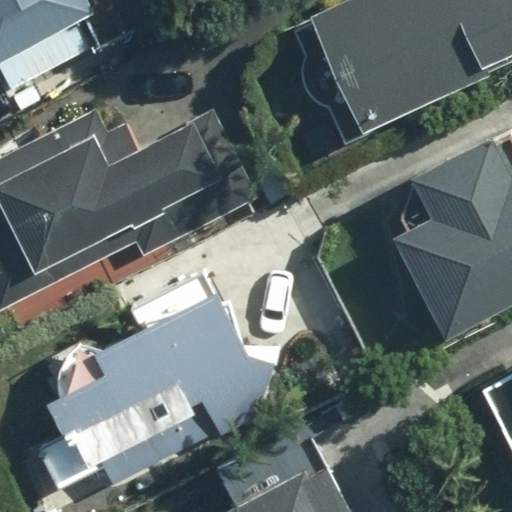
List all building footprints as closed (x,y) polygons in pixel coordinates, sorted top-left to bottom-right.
[(0,0),(0,64),(10,60),(22,84),(89,51),(77,27),(97,17),(88,0),(0,0)] [(288,59),(311,114),(329,106),(344,141),(491,77),(485,62),(511,50),(511,0),(311,0),(283,12),(301,54),(288,59)] [(0,306),(52,280),(43,263),(220,172),(194,121),(149,145),(134,116),(105,131),(92,105),(0,152),(0,162),(5,172),(0,174),(0,306)] [(511,176),(488,130),(363,195),(439,340),(511,301),(511,176)] [(141,329),(102,347),(80,338),(57,348),(51,400),(67,435),(13,460),(37,511),(73,511),(282,416),(214,268),(131,306),(141,329)] [(511,366),(477,387),(511,445),(511,366)] [(235,495),(205,511),(348,511),(305,437),(227,482),(235,495)]
